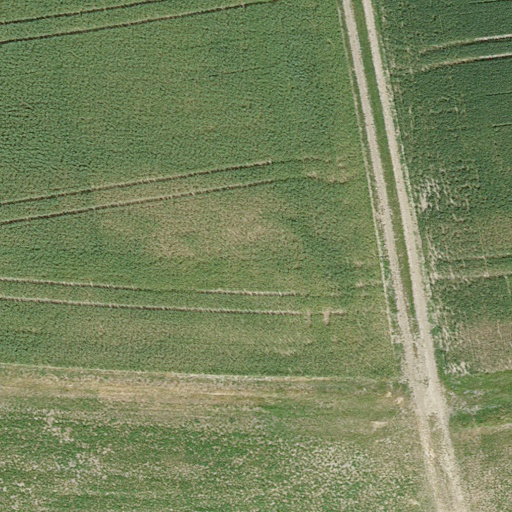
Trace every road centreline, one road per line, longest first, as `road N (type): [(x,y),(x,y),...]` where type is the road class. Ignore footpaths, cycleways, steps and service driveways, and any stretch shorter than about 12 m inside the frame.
road 1 (track): [(355,0),(455,511)]
road 2 (track): [(0,370),(469,397),(511,391)]
